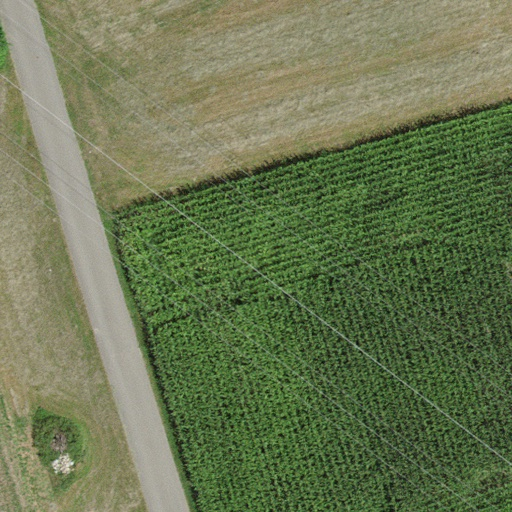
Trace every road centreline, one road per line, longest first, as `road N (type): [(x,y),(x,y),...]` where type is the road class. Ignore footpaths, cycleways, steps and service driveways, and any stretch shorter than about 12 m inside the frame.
road 1 (track): [(169,511),(12,0)]
road 2 (track): [(29,54),(160,0)]
